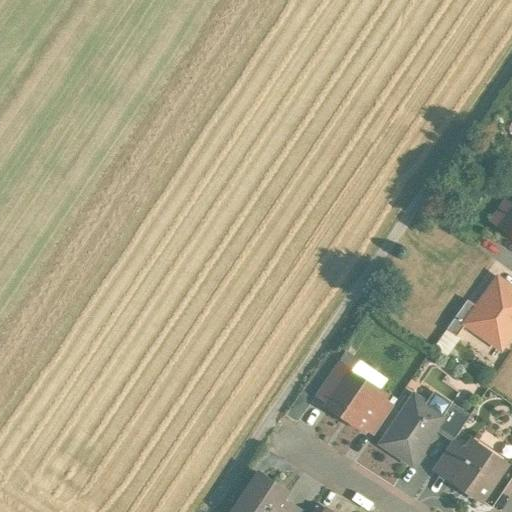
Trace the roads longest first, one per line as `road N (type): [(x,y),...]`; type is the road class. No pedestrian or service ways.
road 1 (track): [(208,511),(511,67)]
road 2 (residential): [(394,511),(263,430)]
